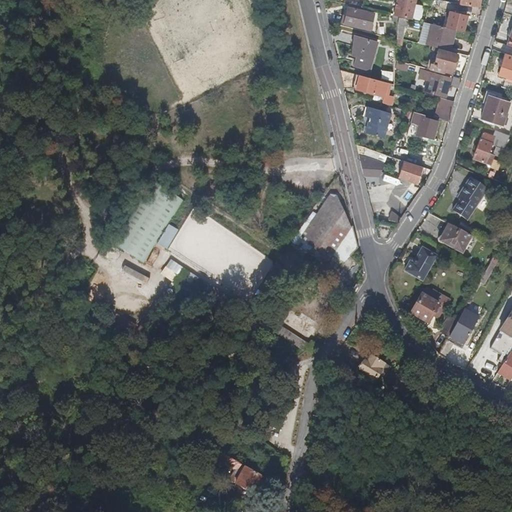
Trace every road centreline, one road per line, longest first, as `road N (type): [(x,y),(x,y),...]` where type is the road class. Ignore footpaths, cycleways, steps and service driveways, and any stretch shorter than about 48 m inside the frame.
road 1 (track): [(0,104),(16,95),(37,105),(86,232),(120,190),(185,159),(299,169),(348,160)]
road 2 (residential): [(373,269),(440,174),(492,0)]
road 3 (tertiary): [(373,269),(306,0)]
road 4 (tertiary): [(511,409),(416,352),(389,316),(373,269)]
